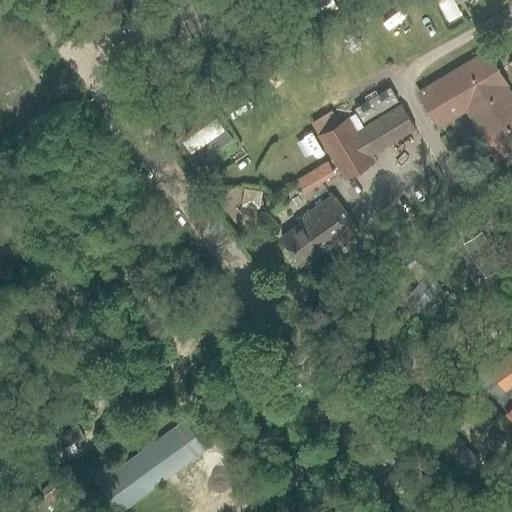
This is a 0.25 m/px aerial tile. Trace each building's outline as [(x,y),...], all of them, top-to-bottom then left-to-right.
[(312,7),(324,0),(297,0),(281,10),(288,22),(312,7)] [(460,0),(442,0),(452,19),(467,12),(460,0)] [(511,90),(487,49),(418,91),(439,126),(466,110),(497,161),(511,151),(511,90)] [(389,86),(354,107),(363,121),(398,100),(389,86)] [(355,112),(318,135),(346,180),(377,161),(373,155),(415,129),(401,105),(364,127),(355,112)] [(185,135),(198,160),(235,141),(222,116),(185,135)] [(280,181),(323,155),(315,141),(271,167),(280,181)] [(305,189),(338,176),(332,160),(299,172),(305,189)] [(207,171),(198,176),(203,184),(212,178),(207,171)] [(244,188),(242,205),(259,208),(262,190),(244,188)] [(360,229),(333,192),(298,219),(302,224),(284,238),(304,265),(313,257),(315,260),(336,245),(337,247),(360,229)] [(464,243),(486,277),(504,265),(482,231),(464,243)] [(454,233),(443,240),(448,249),(459,242),(454,233)] [(420,312),(443,285),(428,272),(405,299),(420,312)] [(34,297),(23,307),(45,332),(65,314),(49,297),(41,305),(34,297)] [(511,354),(491,369),(507,393),(511,389),(511,354)] [(48,437),(56,453),(90,436),(83,420),(48,437)] [(94,489),(111,511),(123,511),(207,449),(185,421),(94,489)] [(481,460),(453,432),(442,444),(469,471),(481,460)] [(67,467),(60,467),(61,478),(68,478),(67,467)] [(56,488),(46,495),(53,504),(63,497),(56,488)]
